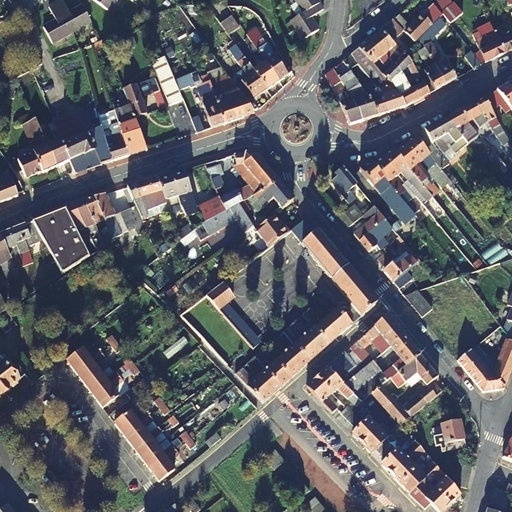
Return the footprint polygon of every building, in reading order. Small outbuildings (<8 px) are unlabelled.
[(61,0),(49,7),(55,20),(43,27),(52,43),(91,22),(81,6),(69,12),(61,0)] [(93,0),(108,10),(115,0),(130,0),(133,1),(133,0),(93,0)] [(294,0),(303,13),(291,21),(303,40),(319,30),(311,18),(323,10),(316,0),(294,0)] [(485,63),(505,53),(495,32),(494,32),(478,0),(461,0),(462,1),(477,33),(480,39),(486,37),(488,41),(478,45),(455,18),(448,23),(472,52),(474,55),(480,51),(485,63)] [(504,28),(495,32),(505,53),(511,50),(511,0),(505,0),(504,0),(506,6),(510,5),(511,9),(511,13),(511,14),(511,16),(511,29),(506,33),(504,28)] [(405,33),(414,41),(431,24),(432,25),(438,19),(442,16),(433,5),(405,33)] [(398,15),(392,20),(403,31),(408,25),(398,15)] [(222,24),(229,35),(241,28),(233,17),(222,24)] [(423,45),(428,53),(445,85),(456,79),(445,60),(440,63),(430,43),(434,39),(433,38),(445,25),(438,19),(432,25),(419,38),(423,45)] [(391,41),(403,31),(392,20),(380,30),(391,41)] [(292,73),(283,62),(280,64),(255,29),(246,36),(247,38),(260,54),(272,70),(279,82),(292,73)] [(394,64),(403,54),(391,41),(380,30),(369,39),(394,64)] [(248,46),(248,48),(258,62),(261,61),(263,64),(258,68),(253,71),(267,90),(279,82),(272,70),(260,54),(247,38),(244,40),(248,46)] [(418,49),(423,45),(419,38),(415,42),(414,44),(418,49)] [(94,45),(96,51),(109,45),(107,39),(94,45)] [(358,48),(383,75),(394,64),(369,39),(358,48)] [(238,75),(242,81),(235,86),(247,104),(267,90),(253,71),(234,42),(229,46),(231,49),(229,51),(242,70),(238,72),(238,75)] [(42,64),(34,46),(26,50),(34,68),(42,64)] [(350,54),(357,65),(373,84),(374,84),(380,93),(388,112),(406,106),(399,94),(389,81),(383,75),(358,48),(350,54)] [(473,69),(481,65),(474,55),(472,52),(464,57),(473,69)] [(434,91),(445,85),(428,53),(424,54),(426,58),(423,59),(429,70),(424,73),(434,91)] [(349,70),(357,65),(350,54),(342,61),(349,70)] [(429,93),(412,63),(403,54),(394,64),(383,75),(389,81),(399,94),(406,106),(429,93)] [(174,81),(164,57),(151,63),(170,106),(182,100),(179,91),(174,81)] [(332,69),(324,76),(331,88),(340,82),(332,69)] [(350,72),(339,80),(345,88),(348,93),(349,92),(357,110),(359,109),(363,121),(379,116),(361,87),(350,72)] [(174,81),(179,91),(189,87),(190,88),(197,86),(202,84),(207,102),(203,104),(202,104),(211,129),(224,124),(210,82),(203,84),(197,73),(174,81)] [(235,86),(227,76),(210,82),(224,124),(254,114),(247,104),(235,86)] [(202,84),(197,86),(203,104),(207,102),(202,84)] [(367,87),(365,84),(361,87),(379,116),(388,112),(380,93),(374,84),(373,84),(367,87)] [(511,89),(508,84),(496,90),(511,109),(511,110),(511,89)] [(147,115),(136,85),(123,90),(130,106),(134,119),(147,115)] [(14,86),(6,86),(6,98),(13,98),(14,86)] [(349,92),(348,93),(345,88),(334,94),(350,125),(363,121),(359,109),(357,110),(349,92)] [(506,113),(511,109),(496,90),(474,103),(481,116),(483,115),(494,134),(503,147),(508,144),(509,143),(491,110),(500,105),(506,113)] [(166,107),(160,91),(154,94),(160,110),(166,107)] [(491,135),(494,134),(483,115),(481,116),(474,103),(460,111),(468,124),(473,121),(480,131),(483,134),(488,131),(491,135)] [(130,106),(114,112),(128,157),(146,151),(134,119),(130,106)] [(475,135),(480,131),(473,121),(468,124),(460,111),(448,118),(456,130),(468,145),(478,138),(475,135)] [(112,138),(105,140),(111,162),(128,157),(114,112),(109,114),(113,128),(109,129),(112,138)] [(32,113),(17,119),(20,125),(23,127),(23,128),(30,144),(35,142),(39,149),(32,152),(33,154),(42,173),(42,174),(57,167),(35,119),(32,113)] [(75,174),(111,162),(105,140),(101,127),(85,134),(78,118),(59,127),(58,124),(65,121),(63,114),(53,119),(54,128),(59,140),(69,161),(75,174)] [(35,119),(57,167),(69,161),(59,140),(54,142),(46,125),(43,126),(39,117),(35,119)] [(198,117),(191,120),(196,134),(204,131),(198,117)] [(448,118),(415,136),(442,170),(449,164),(442,155),(451,148),(456,154),(468,145),(456,130),(448,118)] [(442,170),(415,136),(405,144),(420,163),(422,162),(429,170),(430,169),(444,186),(447,184),(458,197),(461,195),(453,185),(444,173),(442,170)] [(428,179),(417,166),(420,163),(405,144),(395,152),(431,196),(439,190),(429,179),(428,179)] [(511,159),(511,148),(508,144),(503,147),(502,147),(511,159)] [(413,185),(427,201),(432,197),(431,196),(395,152),(392,149),(383,156),(398,175),(402,172),(412,185),(413,185)] [(489,156),(504,173),(509,170),(498,156),(494,152),(489,156)] [(42,173),(33,154),(17,161),(26,180),(42,173)] [(242,204),(279,184),(258,158),(244,156),(234,157),(237,167),(232,168),(249,188),(245,189),(237,193),(242,204)] [(408,195),(394,178),(398,175),(383,156),(373,165),(414,215),(419,211),(408,196),(408,195)] [(370,161),(360,170),(387,203),(390,201),(406,221),(414,215),(373,165),(370,161)] [(357,185),(343,169),(334,176),(337,179),(331,183),(349,205),(356,199),(350,191),(357,185)] [(453,185),(457,182),(452,176),(447,171),(444,173),(453,185)] [(182,208),(184,213),(197,208),(183,172),(170,176),(182,208)] [(0,202),(17,196),(12,183),(11,183),(4,173),(0,175),(0,202)] [(166,205),(169,212),(182,208),(170,176),(157,180),(166,205)] [(211,181),(216,191),(221,189),(216,178),(211,181)] [(148,218),(145,212),(166,205),(157,180),(127,189),(141,221),(148,218)] [(257,213),(273,201),(281,211),(293,202),(279,184),(242,204),(239,206),(245,215),(254,210),(257,213)] [(122,236),(122,235),(135,229),(134,227),(143,224),(141,221),(127,189),(122,191),(131,210),(115,217),(105,196),(93,199),(104,223),(107,229),(112,241),(122,236)] [(458,211),(446,197),(439,203),(450,217),(458,211)] [(219,198),(198,208),(205,224),(226,213),(219,198)] [(95,227),(104,223),(93,199),(85,203),(95,227)] [(86,230),(89,236),(98,232),(95,227),(85,203),(75,207),(86,230)] [(339,217),(348,229),(363,217),(363,216),(354,205),(339,217)] [(83,232),(86,230),(75,207),(66,211),(82,244),(88,241),(83,232)] [(363,216),(363,217),(368,223),(354,236),(358,242),(385,220),(375,207),(363,216)] [(89,258),(82,244),(66,211),(32,224),(43,242),(47,249),(55,263),(62,275),(89,258)] [(273,217),(255,231),(269,249),(287,235),(273,217)] [(307,219),(291,232),(361,318),(376,304),(307,219)] [(376,248),(374,245),(393,229),(385,220),(358,242),(368,254),(376,248)] [(29,252),(27,249),(43,242),(32,224),(0,236),(0,237),(13,265),(21,261),(19,256),(29,252)] [(134,227),(135,229),(139,236),(146,232),(143,224),(134,227)] [(181,242),(193,234),(189,225),(178,234),(181,242)] [(112,241),(107,229),(101,231),(106,243),(112,241)] [(371,256),(373,259),(385,249),(396,240),(400,237),(398,234),(394,237),(393,236),(383,245),(382,247),(371,256)] [(29,296),(13,265),(0,237),(0,289),(0,288),(0,268),(1,267),(18,303),(29,296)] [(395,268),(392,265),(383,272),(393,284),(406,273),(420,262),(400,237),(396,240),(402,247),(402,248),(406,253),(409,256),(395,268)] [(101,240),(92,244),(97,253),(105,248),(103,245),(101,240)] [(39,253),(47,267),(55,263),(47,249),(39,253)] [(387,252),(385,249),(373,259),(375,262),(377,260),(387,252)] [(387,252),(377,260),(383,267),(395,257),(389,250),(387,252)] [(409,256),(406,253),(392,265),(395,268),(409,256)] [(412,280),(406,273),(393,284),(399,291),(412,280)] [(218,312),(228,305),(234,300),(222,285),(206,298),(218,312)] [(432,310),(417,292),(404,297),(421,318),(432,310)] [(228,305),(218,312),(253,351),(262,344),(228,305)] [(302,317),(315,331),(328,347),(350,327),(337,312),(321,326),(316,320),(316,318),(309,311),(302,317)] [(380,337),(384,342),(376,348),(382,355),(390,349),(404,337),(388,317),(350,350),(358,360),(366,353),(364,351),(373,344),(380,337)] [(328,347),(315,331),(310,335),(298,321),(293,325),(319,355),(328,347)] [(301,343),(296,347),(310,363),(319,355),(293,325),(289,329),(301,343)] [(292,352),(296,347),(284,333),(279,337),(292,352)] [(117,344),(112,337),(106,341),(111,348),(117,344)] [(310,363),(296,347),(292,352),(279,337),(274,342),(300,371),(310,363)] [(384,342),(380,337),(373,344),(376,348),(384,342)] [(390,349),(400,362),(392,369),(382,377),(387,383),(399,374),(420,357),(404,337),(390,349)] [(475,348),(458,362),(483,393),(503,390),(511,368),(511,340),(509,339),(495,373),(475,348)] [(281,360),(277,365),(290,380),(300,371),(274,342),(269,346),(281,360)] [(117,344),(111,348),(116,355),(123,351),(117,344)] [(83,351),(67,363),(77,375),(102,355),(99,351),(89,358),(83,351)] [(281,389),(290,380),(277,365),(273,368),(260,354),(255,359),(281,389)] [(85,386),(101,373),(96,367),(106,360),(102,355),(77,375),(85,386)] [(327,370),(340,384),(346,379),(344,376),(355,367),(345,355),(327,370)] [(382,377),(392,369),(381,356),(366,368),(360,373),(344,387),(359,403),(361,405),(372,395),(382,387),(387,383),(382,377)] [(399,374),(391,381),(397,390),(406,383),(416,375),(420,381),(426,388),(427,387),(433,383),(438,379),(420,357),(399,374)] [(0,386),(5,393),(19,383),(18,381),(25,375),(17,365),(9,370),(0,358),(0,386)] [(281,389),(255,359),(249,364),(261,378),(248,390),(262,405),(281,389)] [(134,366),(129,360),(123,364),(128,371),(134,366)] [(247,365),(242,360),(230,370),(235,376),(247,365)] [(134,366),(128,371),(134,378),(140,373),(134,366)] [(344,376),(346,379),(357,369),(355,367),(344,376)] [(360,373),(357,369),(346,379),(340,384),(344,387),(360,373)] [(338,392),(342,397),(348,402),(350,401),(355,407),(359,403),(344,387),(340,384),(327,370),(316,379),(332,396),(338,392)] [(85,386),(94,397),(119,378),(115,373),(106,380),(101,373),(85,386)] [(406,383),(411,389),(420,381),(416,375),(406,383)] [(123,383),(119,378),(94,397),(103,409),(119,397),(114,390),(123,383)] [(306,389),(331,415),(336,411),(336,410),(328,400),(332,396),(316,379),(306,389)] [(442,394),(438,389),(433,383),(427,387),(428,389),(432,394),(436,391),(440,396),(442,394)] [(447,389),(443,384),(438,389),(442,394),(447,389)] [(403,411),(382,387),(372,395),(400,428),(410,419),(403,411)] [(428,389),(413,402),(421,411),(440,396),(436,391),(432,394),(428,389)] [(332,396),(337,401),(342,397),(338,392),(332,396)] [(165,406),(159,399),(153,403),(159,411),(165,406)] [(411,420),(421,411),(413,402),(403,411),(410,419),(411,420)] [(165,406),(159,411),(164,417),(170,413),(165,406)] [(351,406),(340,415),(346,421),(356,411),(351,406)] [(362,417),(356,411),(346,421),(351,426),(362,417)] [(124,437),(150,418),(146,412),(136,419),(132,413),(115,425),(124,437)] [(173,417),(167,422),(172,429),(178,424),(173,417)] [(362,417),(351,426),(356,432),(367,422),(362,417)] [(124,437),(133,448),(149,436),(144,430),(153,423),(150,418),(124,437)] [(379,423),(374,427),(371,424),(368,420),(367,422),(356,432),(352,437),(361,446),(382,426),(379,423)] [(466,450),(461,424),(441,428),(443,437),(434,439),(436,448),(440,447),(442,455),(466,450)] [(387,440),(380,433),(384,429),(382,426),(361,446),(371,456),(376,452),(386,441),(387,440)] [(142,460),(158,448),(153,441),(162,434),(158,429),(149,436),(133,448),(142,460)] [(191,440),(185,433),(179,438),(185,445),(191,440)] [(412,439),(398,452),(402,456),(415,443),(412,439)] [(191,440),(185,445),(190,451),(196,447),(191,440)] [(392,447),(386,441),(376,452),(381,458),(392,447)] [(397,453),(386,463),(382,467),(391,477),(420,449),(415,443),(402,456),(398,452),(397,453)] [(264,460),(274,451),(270,446),(259,455),(264,460)] [(142,460),(150,471),(176,452),(172,447),(162,454),(158,448),(142,460)] [(397,453),(392,447),(381,458),(386,463),(397,453)] [(511,450),(506,448),(502,458),(511,462),(511,450)] [(400,487),(416,471),(412,467),(424,455),(420,449),(391,477),(400,487)] [(180,457),(176,452),(150,471),(159,483),(160,483),(175,471),(170,464),(180,457)] [(269,466),(279,457),(275,452),(264,461),(269,466)] [(269,466),(274,472),(284,463),(279,458),(269,466)] [(422,465),(426,469),(432,464),(428,460),(422,465)] [(275,473),(278,477),(288,469),(285,464),(275,473)] [(436,470),(432,464),(426,469),(420,475),(416,471),(400,487),(409,496),(426,480),(436,470)] [(457,465),(455,472),(470,477),(472,469),(457,465)] [(279,478),(283,484),(294,475),(289,470),(279,478)] [(436,470),(426,480),(450,508),(460,498),(436,470)] [(455,472),(453,480),(468,484),(470,477),(455,472)] [(284,484),(289,490),(299,481),(294,476),(284,484)] [(435,511),(444,511),(450,508),(426,480),(409,496),(422,510),(424,511),(430,506),(435,511)] [(453,480),(451,487),(466,491),(468,484),(453,480)] [(289,490),(293,495),(303,487),(300,482),(289,490)] [(294,496),(298,501),(308,492),(304,487),(294,496)] [(494,488),(492,496),(507,503),(509,496),(494,488)] [(299,502),(303,507),(314,499),(309,493),(299,502)] [(492,496),(489,504),(504,510),(507,503),(492,496)] [(195,505),(189,497),(184,501),(189,509),(195,505)] [(310,511),(319,505),(314,499),(304,508),(307,511),(310,511)]
